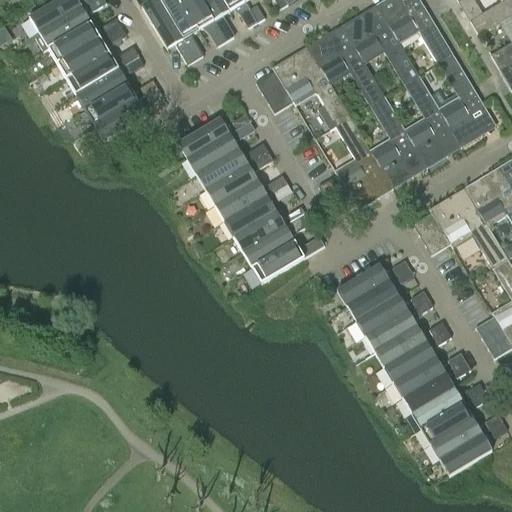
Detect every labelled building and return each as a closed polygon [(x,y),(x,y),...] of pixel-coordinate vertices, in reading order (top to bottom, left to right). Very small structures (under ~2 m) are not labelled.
[(81,11),(88,7),(99,0),(79,0),(73,4),(70,0),(63,0),(28,22),(38,37),(81,11)] [(101,0),(99,0),(88,7),(93,14),(106,7),(101,0)] [(195,63),(157,0),(141,10),(167,53),(168,52),(166,50),(173,45),(187,68),(195,63)] [(178,0),(157,0),(195,63),(202,59),(195,46),(191,39),(199,34),(178,0)] [(199,0),(178,0),(199,34),(206,29),(218,49),(226,44),(199,0)] [(227,13),(219,0),(199,0),(226,44),(233,40),(219,18),(227,13)] [(240,0),(219,0),(227,13),(229,15),(237,11),(249,31),(257,26),(249,13),(243,3),(240,0)] [(271,0),(280,12),(287,8),(282,0),(271,0)] [(438,68),(453,59),(417,0),(388,0),(375,8),(389,30),(399,47),(418,35),(438,68)] [(511,0),(500,0),(503,5),(470,25),(479,40),(511,20),(511,19),(511,17),(511,0)] [(249,13),(257,26),(264,21),(256,9),(249,13)] [(81,11),(38,37),(47,53),(90,26),(81,11)] [(404,89),(419,80),(399,47),(389,30),(374,39),(361,17),(341,29),(355,51),(365,67),(384,56),(404,89)] [(511,17),(511,19),(511,20),(511,45),(491,59),(500,75),(511,67),(511,17)] [(107,38),(120,30),(115,22),(102,30),(107,38)] [(100,42),(90,26),(47,53),(56,68),(100,42)] [(66,83),(109,57),(104,50),(124,37),(120,30),(107,38),(100,42),(56,68),(66,83)] [(369,110),(385,100),(365,67),(355,51),(340,59),(327,37),(306,50),(320,72),(330,88),(349,77),(369,110)] [(75,99),(138,60),(134,53),(114,65),(109,57),(66,83),(75,99)] [(272,71),(274,74),(281,85),(287,95),(293,106),(295,110),(315,98),(335,131),(350,121),(330,88),(320,72),(306,80),(292,58),(272,71)] [(453,59),(438,68),(457,100),(438,111),(461,151),(482,138),(469,116),(483,108),(453,59)] [(138,60),(75,99),(85,115),(128,89),(122,79),(129,75),(130,76),(143,68),(138,60)] [(255,86),(261,97),(281,85),(274,74),(255,86)] [(461,151),(438,111),(419,80),(404,89),(423,121),(404,132),(414,149),(417,155),(427,171),(447,159),(461,151)] [(144,99),(157,91),(152,84),(139,92),(144,99)] [(268,107),(287,95),(281,85),(261,97),(268,107)] [(137,103),(128,89),(85,115),(94,130),(137,103)] [(161,99),(157,91),(144,99),(149,107),(161,99)] [(293,106),(287,95),(268,107),(274,117),(293,106)] [(414,149),(404,132),(385,100),(369,110),(389,142),(370,153),(379,170),(384,178),(392,192),(413,180),(399,158),(404,155),(408,161),(417,155),(414,149)] [(137,103),(94,130),(104,145),(147,119),(137,103)] [(236,134),(249,126),(244,118),(231,126),(236,134)] [(379,170),(370,153),(350,121),(335,131),(354,163),(335,175),(337,178),(343,188),(349,198),(356,209),(358,213),(378,201),(370,187),(384,178),(379,170)] [(186,164),(229,138),(220,122),(176,148),(186,164)] [(229,138),(232,143),(239,139),(241,141),(254,133),(249,126),(236,134),(229,138)] [(232,143),(229,138),(186,164),(195,180),(236,155),(238,153),(232,143)] [(204,195),(248,168),(255,164),(268,156),(263,149),(240,162),(236,155),(195,180),(204,195)] [(273,164),(268,156),(255,164),(260,172),(273,164)] [(511,163),(498,172),(511,194),(511,163)] [(257,185),(248,168),(204,195),(214,211),(257,185)] [(511,229),(511,194),(498,172),(464,193),(477,215),(487,231),(506,219),(511,229)] [(318,190),(324,200),(343,188),(337,178),(318,190)] [(274,195),(287,187),(282,179),(269,187),(274,195)] [(214,211),(223,226),(264,201),(266,199),(257,185),(214,211)] [(287,187),(274,195),(278,203),(291,195),(287,187)] [(330,210),(349,198),(343,188),(324,200),(330,210)] [(429,214),(431,216),(436,226),(443,236),(449,247),(452,252),(471,240),(490,273),(506,263),(487,231),(477,215),(464,193),(429,214)] [(356,209),(349,198),(330,210),(336,221),(356,209)] [(264,201),(223,226),(232,242),(273,217),(264,201)] [(287,218),(292,226),(305,218),(300,210),(287,218)] [(418,238),(436,226),(431,216),(412,228),(418,238)] [(282,232),(273,217),(232,242),(241,257),(282,232)] [(292,226),(282,232),(241,257),(251,272),(294,246),(289,238),(310,226),(305,218),(292,226)] [(443,236),(436,226),(418,238),(424,248),(443,236)] [(443,236),(424,248),(430,259),(449,247),(443,236)] [(294,246),(251,272),(260,288),(304,262),(303,261),(324,249),(319,241),(299,254),(294,246)] [(511,272),(506,263),(490,273),(510,305),(491,317),(493,320),(499,330),(506,340),(511,350),(511,272)] [(395,279),(409,271),(404,264),(391,272),(395,279)] [(335,295),(345,310),(385,286),(376,271),(379,269),(379,268),(335,295)] [(409,271),(395,279),(400,287),(413,279),(409,271)] [(354,325),(397,299),(388,284),(385,286),(345,310),(354,325)] [(414,310),(427,302),(423,295),(410,303),(414,310)] [(398,299),(397,299),(354,325),(363,341),(404,317),(394,302),(398,299)] [(372,356),(416,329),(412,324),(420,319),(420,318),(432,310),(427,302),(414,310),(404,317),(363,341),(372,356)] [(481,341),(499,330),(493,320),(475,331),(481,341)] [(433,341),(446,333),(441,326),(428,334),(433,341)] [(382,372),(425,345),(416,329),(372,356),(382,372)] [(487,352),(506,340),(499,330),(481,341),(487,352)] [(446,333),(433,341),(438,349),(451,341),(446,333)] [(493,362),(511,350),(506,340),(487,352),(493,362)] [(433,341),(425,345),(382,372),(391,387),(431,362),(427,355),(438,349),(433,341)] [(447,364),(451,372),(464,364),(460,356),(447,364)] [(441,378),(431,362),(391,387),(401,403),(441,378)] [(464,364),(451,372),(441,378),(401,403),(410,418),(454,392),(449,384),(456,380),(470,372),(464,364)] [(470,403),(483,395),(479,387),(465,395),(470,403)] [(410,418),(420,433),(460,409),(463,407),(454,392),(410,418)] [(483,395),(470,403),(475,411),(488,403),(483,395)] [(430,450),(469,425),(460,409),(420,433),(430,450)] [(489,434),(502,427),(497,418),(484,426),(489,434)] [(479,441),(469,425),(430,450),(439,465),(479,441)] [(502,427),(489,434),(494,441),(506,434),(502,427)] [(479,441),(439,465),(448,481),(492,454),(491,454),(488,456),(479,441)]
